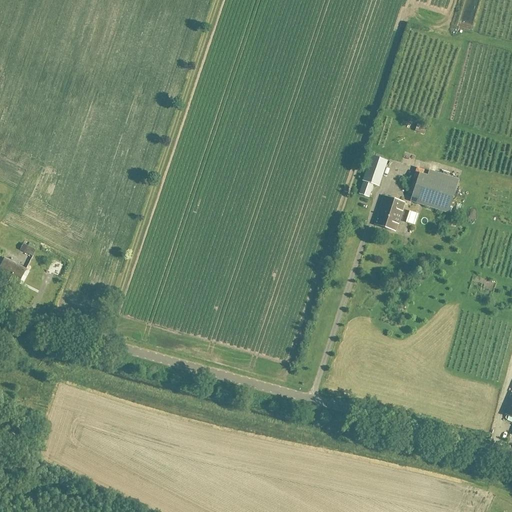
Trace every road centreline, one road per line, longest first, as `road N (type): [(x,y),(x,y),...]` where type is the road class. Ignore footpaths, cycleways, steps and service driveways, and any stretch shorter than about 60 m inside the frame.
road 1 (track): [(511,499),(93,382),(0,341)]
road 2 (unclassified): [(511,454),(102,343),(0,307)]
